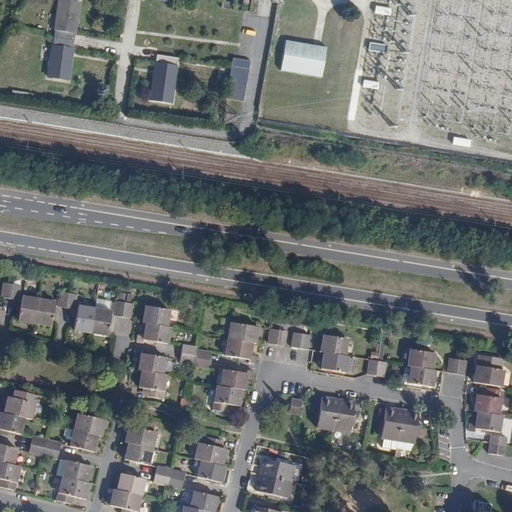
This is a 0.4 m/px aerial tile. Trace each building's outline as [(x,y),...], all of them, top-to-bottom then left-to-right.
[(80,1),(76,0),(60,0),(49,76),(68,79),(72,49),(75,35),(80,1)] [(388,8),(375,6),(374,13),(386,15),(388,8)] [(314,45),(285,40),(280,71),(321,78),(326,47),(322,47),(314,45)] [(387,46),(369,43),(367,52),(386,55),(387,46)] [(178,56),(158,53),(151,97),(171,100),(178,56)] [(251,65),(234,62),(228,101),(245,104),(251,65)] [(381,83),(362,80),(361,87),(380,90),(381,83)] [(469,141),(453,138),(452,145),(468,148),(469,141)] [(4,283),(2,297),(9,299),(12,284),(4,283)] [(12,284),(9,299),(17,300),(19,286),(12,284)] [(65,308),(68,294),(60,293),(58,306),(65,308)] [(75,295),(68,294),(65,308),(73,309),(75,295)] [(34,323),(38,299),(22,297),(18,320),(34,323)] [(54,302),(38,299),(34,323),(51,325),(52,313),(53,307),(54,302)] [(122,317),(123,303),(116,302),(114,316),(122,317)] [(131,304),(124,303),(123,303),(122,317),(129,318),(131,304)] [(73,329),(90,332),(94,308),(77,305),(76,311),(75,317),(73,329)] [(145,323),(166,327),(169,310),(145,307),(142,323),(145,323)] [(94,308),(90,332),(107,335),(111,311),(94,308)] [(167,344),(170,327),(166,327),(145,323),(143,337),(137,335),(136,342),(143,343),(143,340),(167,344)] [(227,339),(251,343),(255,344),(256,336),(257,327),(230,323),(227,339)] [(279,330),(270,329),(268,343),(276,345),(279,330)] [(286,331),(279,330),(276,345),(283,346),(286,331)] [(299,348),(301,334),(293,333),(291,347),(299,348)] [(299,348),(307,350),(309,335),(301,334),(299,348)] [(324,336),(321,352),(324,352),(345,356),(348,340),(324,336)] [(255,364),(255,363),(254,363),(255,355),(250,354),(251,343),(227,339),(224,356),(249,360),(248,363),(255,364)] [(195,356),(196,351),(196,349),(182,346),(181,353),(195,356)] [(140,359),(138,370),(142,371),(162,374),(165,358),(141,354),(142,350),(135,349),(134,358),(140,359)] [(209,360),(210,354),(196,351),(195,356),(195,358),(209,360)] [(411,367),(414,367),(432,370),(435,354),(414,351),(411,367)] [(345,373),(347,356),(345,356),(324,352),(321,369),(345,373)] [(194,362),(195,358),(195,356),(181,353),(180,360),(194,362)] [(194,362),(193,365),(208,367),(209,360),(195,358),(194,362)] [(455,374),(457,360),(450,359),(448,373),(455,374)] [(375,376),(377,361),(370,360),(368,375),(375,376)] [(455,374),(463,375),(465,362),(458,360),(457,360),(455,374)] [(385,363),(377,361),(375,376),(375,377),(383,378),(385,363)] [(473,383),(500,387),(503,371),(476,366),(474,375),(473,383)] [(432,388),(436,371),(432,370),(414,367),(411,384),(432,388)] [(252,372),(253,372),(254,371),(247,370),(246,373),(222,370),(219,386),(241,390),(244,390),(246,378),(250,379),(252,372)] [(162,374),(142,371),(139,388),(144,389),(149,390),(148,397),(162,399),(166,375),(162,374)] [(219,386),(216,386),(212,410),(226,413),(228,405),(238,407),(241,390),(219,386)] [(473,411),(476,412),(497,415),(501,392),(487,390),(485,397),(476,396),(473,411)] [(6,405),(4,413),(24,418),(30,420),(31,414),(34,405),(37,405),(39,397),(14,391),(13,398),(8,397),(6,405)] [(317,428),(333,431),(337,401),(331,400),(331,399),(321,397),(320,409),(318,421),(317,428)] [(302,401),(292,399),(290,412),(300,413),(302,401)] [(337,401),(333,431),(349,433),(350,426),(352,414),(354,403),(346,401),(345,403),(337,401)] [(34,405),(31,414),(36,414),(38,414),(39,414),(40,414),(40,412),(41,412),(41,411),(41,409),(41,408),(41,407),(40,407),(39,407),(38,406),(37,405),(34,405)] [(77,414),(74,430),(97,436),(100,436),(102,428),(104,420),(95,418),(97,411),(82,407),(81,415),(77,414)] [(380,438),(397,441),(402,411),(394,410),(395,409),(385,407),(383,419),(381,431),(380,438)] [(402,411),(397,441),(413,444),(414,437),(416,424),(418,413),(409,411),(408,413),(402,411)] [(1,412),(0,414),(0,429),(1,430),(7,431),(20,435),(24,418),(4,413),(1,412)] [(497,433),(500,416),(497,415),(476,412),(474,425),(469,424),(467,432),(473,433),(473,430),(497,433)] [(137,428),(128,426),(126,435),(124,442),(128,443),(152,449),(156,433),(152,432),(154,424),(139,421),(137,428)] [(72,440),(74,430),(66,428),(65,435),(66,439),(72,440)] [(72,440),(70,447),(82,449),(89,451),(93,452),(97,436),(74,430),(72,440)] [(488,442),(503,445),(504,438),(490,436),(488,442)] [(198,443),(195,459),(201,461),(221,466),(223,458),(225,450),(220,448),(222,441),(207,437),(205,445),(198,443)] [(30,445),(44,448),(46,441),(32,438),(30,445)] [(46,441),(44,448),(58,451),(60,444),(46,441)] [(501,455),(503,445),(488,442),(487,453),(501,455)] [(148,465),(152,449),(128,443),(124,460),(128,461),(135,462),(148,465)] [(0,461),(12,465),(16,449),(4,446),(0,444),(0,461)] [(29,451),(43,455),(44,448),(30,445),(29,451)] [(44,448),(43,455),(57,458),(58,451),(44,448)] [(262,475),(290,482),(294,467),(287,465),(276,462),(264,460),(261,469),(263,469),(262,475)] [(0,479),(1,480),(0,483),(0,487),(13,490),(19,466),(12,465),(0,461),(0,479)] [(57,475),(63,477),(66,462),(60,461),(57,475)] [(66,462),(63,477),(86,483),(90,466),(86,465),(78,463),(67,461),(66,462)] [(220,483),(224,466),(221,466),(201,461),(197,477),(220,483)] [(169,478),(170,471),(156,467),(155,474),(169,478)] [(184,474),(170,471),(169,478),(183,481),(184,474)] [(140,496),(144,479),(131,476),(126,475),(121,473),(117,490),(140,496)] [(167,485),(169,478),(155,474),(153,481),(167,485)] [(286,498),(290,482),(262,475),(260,483),(258,482),(256,491),(268,494),(280,497),(286,498)] [(63,477),(57,501),(71,504),(73,496),(85,500),(87,492),(89,483),(86,483),(63,477)] [(183,481),(169,478),(167,485),(181,488),(183,481)] [(121,509),(120,511),(136,511),(140,496),(117,490),(113,489),(111,497),(110,506),(121,509)] [(213,511),(217,497),(193,491),(192,494),(190,506),(189,507),(208,511),(213,511)]
